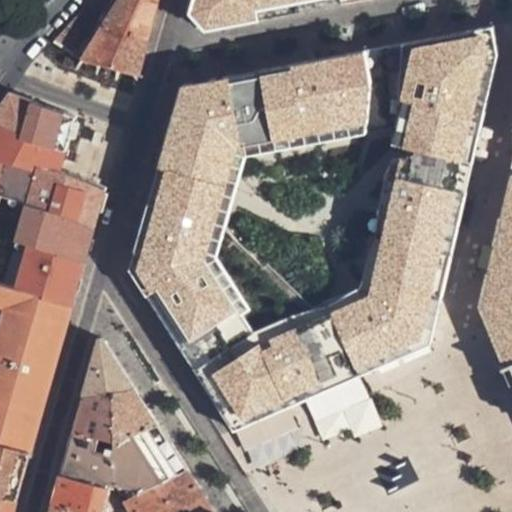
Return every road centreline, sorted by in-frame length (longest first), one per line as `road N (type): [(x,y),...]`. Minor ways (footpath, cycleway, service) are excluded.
road 1 (residential): [(460,0),(166,58)]
road 2 (residential): [(251,511),(102,274)]
road 3 (residential): [(33,511),(102,274)]
road 4 (residential): [(0,75),(145,129)]
road 5 (residential): [(102,274),(145,129)]
